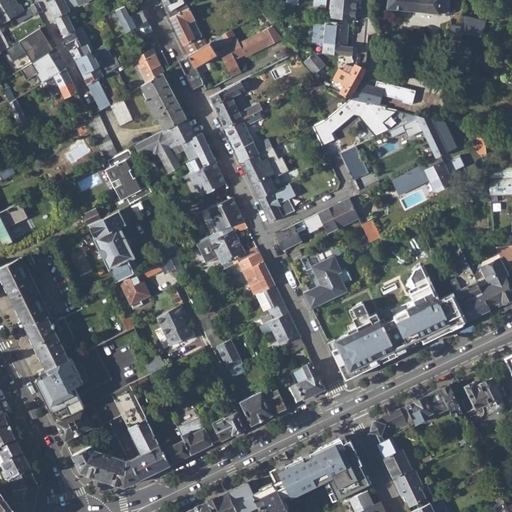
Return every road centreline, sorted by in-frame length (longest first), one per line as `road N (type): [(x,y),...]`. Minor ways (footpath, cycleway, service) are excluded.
road 1 (residential): [(260,451),(173,270)]
road 2 (residential): [(347,409),(262,233)]
road 3 (primary): [(500,337),(347,409)]
road 4 (residential): [(262,233),(196,96)]
road 5 (residential): [(262,233),(346,193),(336,159)]
road 6 (residential): [(41,0),(94,110)]
